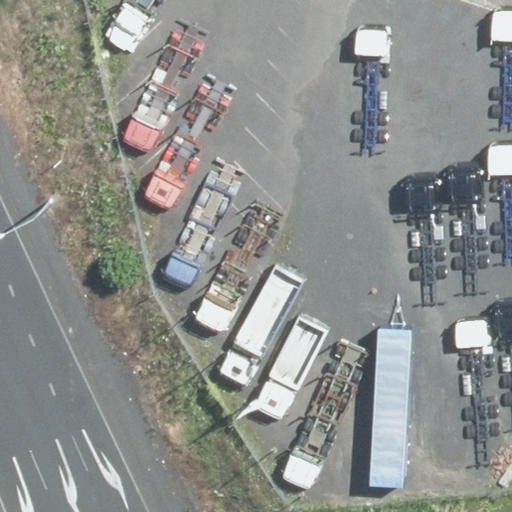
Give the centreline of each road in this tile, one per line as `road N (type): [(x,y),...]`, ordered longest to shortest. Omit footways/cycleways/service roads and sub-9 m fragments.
road 1 (unknown): [(196,194),(255,0)]
road 2 (motorway): [(0,343),(78,511)]
